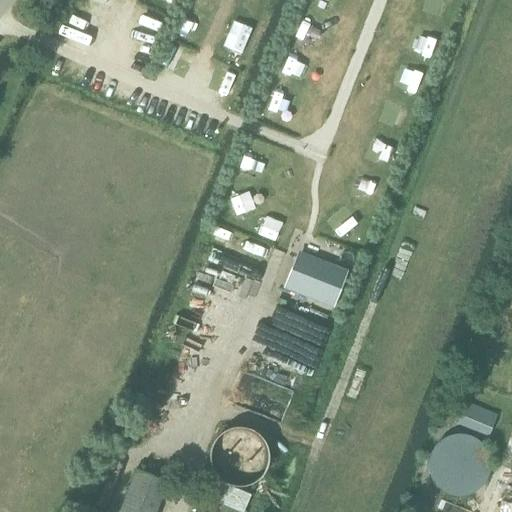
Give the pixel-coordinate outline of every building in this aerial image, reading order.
[(345,278),(296,259),(285,288),(333,307),(345,278)] [(291,390),(291,384),(288,377),(286,373),(282,368),(277,364),(271,362),(265,360),(260,360),(253,362),(248,363),(243,367),(240,370),(237,375),(234,380),(233,386),(232,391),(233,396),(235,402),(238,407),(242,412),(246,415),(252,418),(259,419),(264,419),(272,418),(275,416),(279,414),(283,410),(286,407),(289,401),(291,395),(291,390)] [(454,421),(490,437),(500,414),(464,399),(454,421)] [(273,451),(273,450),(272,444),(270,438),(265,430),(260,427),(256,424),(252,422),(245,421),(239,421),(233,423),(227,425),(223,429),(219,433),(216,438),(214,444),(214,450),(214,456),(215,460),(218,466),(221,471),(226,474),(231,477),(234,479),(242,480),(247,480),(253,478),(259,475),(264,472),(267,468),(270,462),(272,457),(273,451)] [(481,468),(480,462),(478,455),(475,450),(471,445),(467,442),(460,439),(455,438),(449,438),(444,438),(439,440),(433,443),(428,447),(425,451),(422,457),(421,463),(420,468),(421,474),(423,480),(426,486),(430,490),(435,494),(440,496),(446,498),(452,498),(459,497),(464,495),(468,492),(473,488),(478,480),(480,475),(481,468)] [(156,511),(167,483),(136,472),(120,511),(156,511)] [(246,511),(211,499),(206,511),(246,511)]
